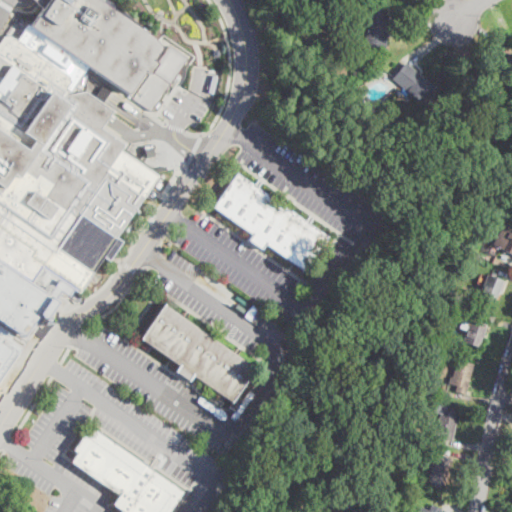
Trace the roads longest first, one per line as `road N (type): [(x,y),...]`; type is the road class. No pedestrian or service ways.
road 1 (residential): [(0,426),(49,346),(116,289),(239,106),(246,44),(229,0)]
road 2 (residential): [(476,511),(511,350)]
